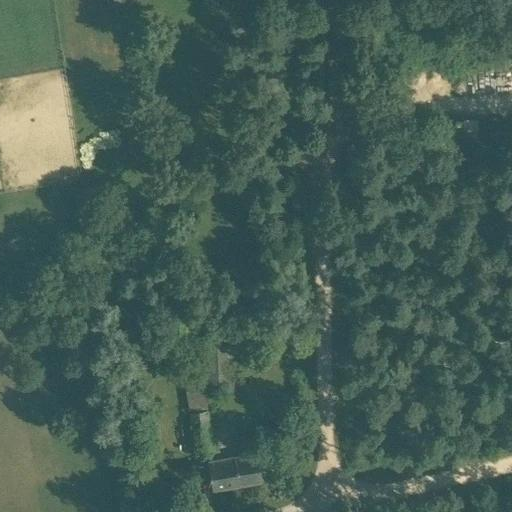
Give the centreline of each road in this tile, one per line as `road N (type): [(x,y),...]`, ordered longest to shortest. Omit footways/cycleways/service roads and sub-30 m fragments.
road 1 (track): [(323,505),(329,0)]
road 2 (track): [(323,505),(511,463)]
